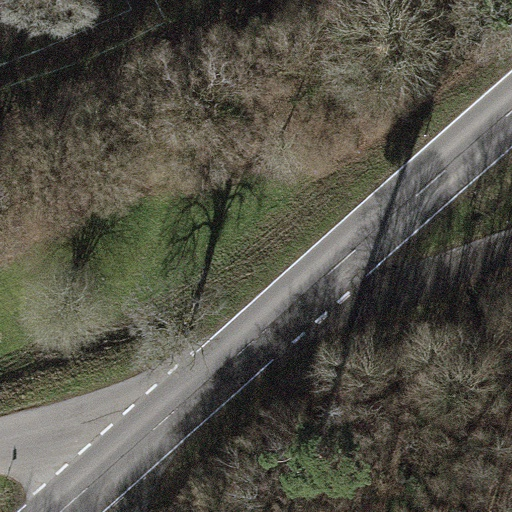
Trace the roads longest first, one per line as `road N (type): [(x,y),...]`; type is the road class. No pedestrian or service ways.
road 1 (secondary): [(291,301),(511,110)]
road 2 (secondary): [(120,463),(291,301)]
road 3 (tertiary): [(291,301),(326,316),(511,251)]
road 4 (tertiary): [(0,448),(78,426),(120,463)]
